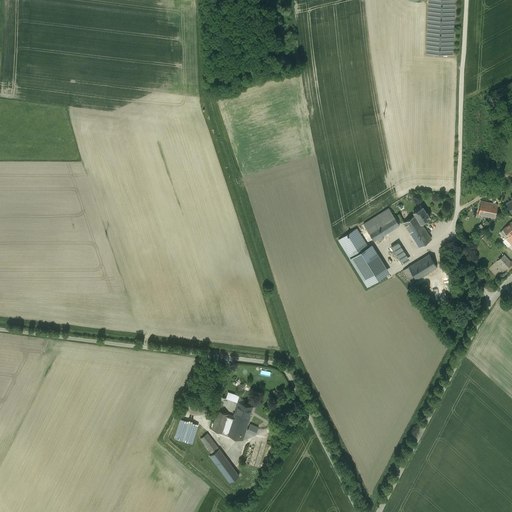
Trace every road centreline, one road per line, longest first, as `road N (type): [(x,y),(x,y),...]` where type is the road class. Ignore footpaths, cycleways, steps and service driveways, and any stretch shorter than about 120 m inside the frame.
road 1 (unclassified): [(0,329),(279,366),(357,511)]
road 2 (unclassified): [(379,511),(487,307),(511,276)]
